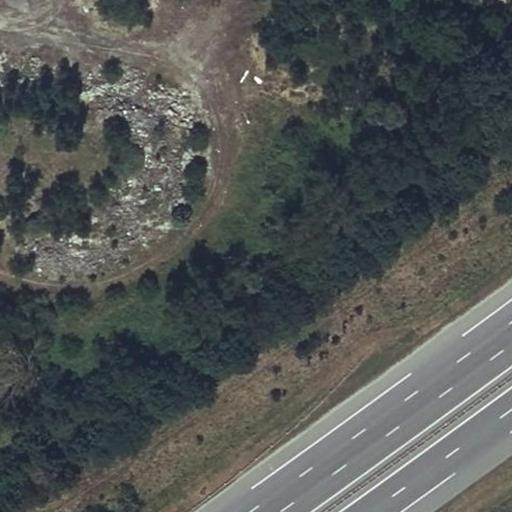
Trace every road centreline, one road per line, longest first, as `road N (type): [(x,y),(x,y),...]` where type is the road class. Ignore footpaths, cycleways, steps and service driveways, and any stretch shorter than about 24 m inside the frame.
road 1 (motorway): [(511,332),(262,511)]
road 2 (motorway): [(367,511),(511,408)]
